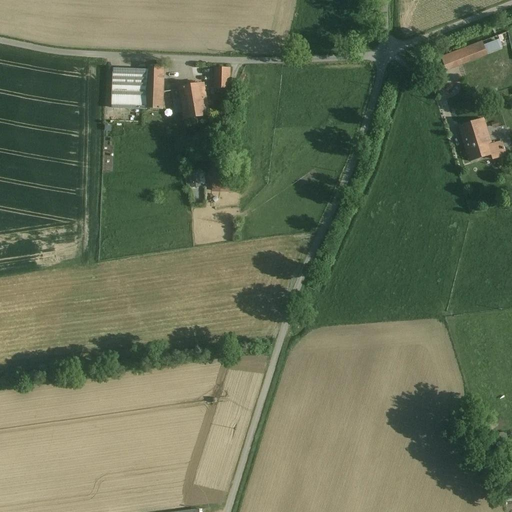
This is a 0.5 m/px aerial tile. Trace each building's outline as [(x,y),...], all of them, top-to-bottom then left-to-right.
[(487,53),(483,43),(442,58),(446,69),(487,53)] [(146,74),(113,74),(111,109),(163,110),(165,67),(147,66),(146,74)] [(229,70),(215,70),(215,88),(229,89),(229,70)] [(172,96),(176,114),(183,113),(184,120),(209,116),(203,85),(179,88),(180,94),(172,96)] [(460,127),(466,149),(490,141),(483,120),(460,127)] [(497,139),(490,141),(466,149),(470,162),(501,153),(497,139)]
